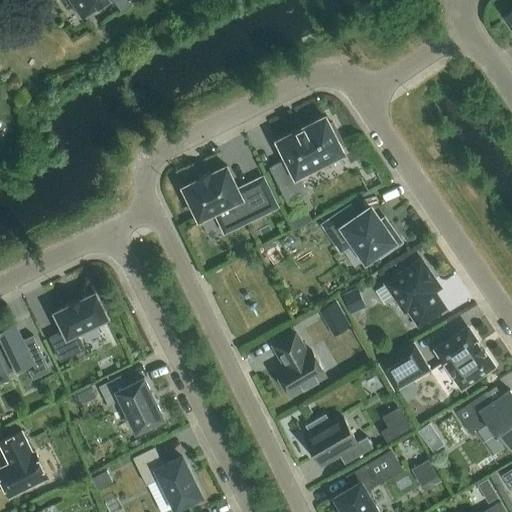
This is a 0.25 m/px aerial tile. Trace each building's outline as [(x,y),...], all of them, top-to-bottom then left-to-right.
[(103,0),(68,0),(79,16),(103,0)] [(511,26),(511,8),(503,14),(511,26)] [(298,174),(342,152),(337,141),(340,140),(332,122),(328,124),(324,117),(308,125),(308,124),(293,132),(278,140),(287,158),(269,167),(287,202),(307,192),(298,174)] [(183,187),(199,219),(229,204),(239,224),(276,206),(262,177),(238,189),(226,165),(211,173),(210,172),(197,178),(198,179),(183,187)] [(380,221),(370,207),(357,216),(349,206),(323,224),(341,250),(354,241),(366,259),(378,251),(380,255),(400,241),(384,218),(380,221)] [(407,308),(418,325),(445,307),(432,288),(432,280),(434,279),(421,258),(385,282),(404,311),(407,308)] [(366,306),(358,288),(343,295),(351,313),(366,306)] [(107,307),(101,293),(97,294),(96,292),(80,299),(70,304),(55,312),(63,330),(49,337),(60,360),(84,349),(76,332),(108,317),(104,308),(107,307)] [(334,334),(351,328),(342,300),(325,306),(334,334)] [(34,368),(46,362),(33,335),(22,340),(14,324),(0,330),(2,335),(0,336),(0,376),(31,361),(34,368)] [(462,386),(493,365),(468,328),(437,349),(462,386)] [(282,365),(276,369),(290,394),(325,375),(310,349),(306,351),(295,332),(273,345),(280,357),(283,355),(287,362),(282,365)] [(428,369),(414,344),(381,362),(396,388),(428,369)] [(120,375),(99,386),(108,405),(121,399),(136,431),(163,417),(144,377),(125,385),(120,375)] [(511,392),(509,389),(493,400),(486,390),(456,411),(471,433),(488,422),(495,432),(498,430),(510,448),(511,446),(511,392)] [(389,436),(413,428),(405,405),(386,412),(390,425),(385,427),(389,436)] [(321,463),(346,448),(352,458),(373,447),(366,436),(357,441),(342,416),(306,437),(321,463)] [(32,452),(22,431),(0,440),(0,445),(9,463),(0,467),(0,478),(8,497),(47,478),(34,451),(32,452)] [(132,457),(146,484),(161,477),(176,507),(200,495),(181,456),(163,465),(154,446),(132,457)] [(344,511),(379,511),(366,490),(380,482),(400,470),(388,450),(368,462),(346,475),(352,485),(335,496),(344,511)] [(434,458),(417,464),(425,487),(442,481),(434,458)] [(511,468),(503,474),(511,488),(511,468)] [(96,489),(112,480),(106,470),(91,478),(96,489)] [(492,500),(502,494),(490,476),(480,483),(492,500)] [(506,511),(500,501),(480,511),(506,511)]
